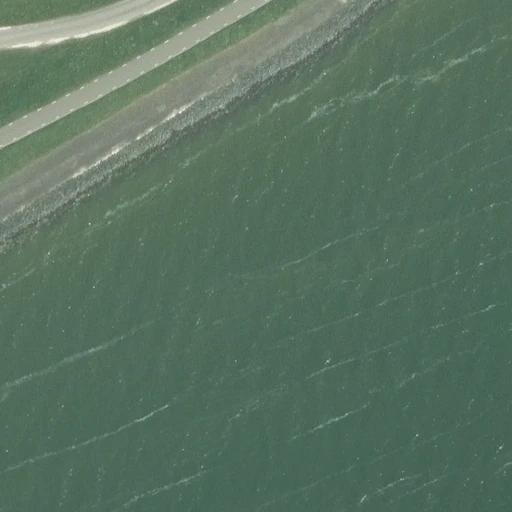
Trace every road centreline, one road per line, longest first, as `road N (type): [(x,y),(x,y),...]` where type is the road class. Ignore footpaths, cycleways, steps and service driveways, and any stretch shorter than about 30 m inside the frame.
road 1 (tertiary): [(0,138),(252,0)]
road 2 (tertiary): [(151,0),(72,28),(0,40)]
